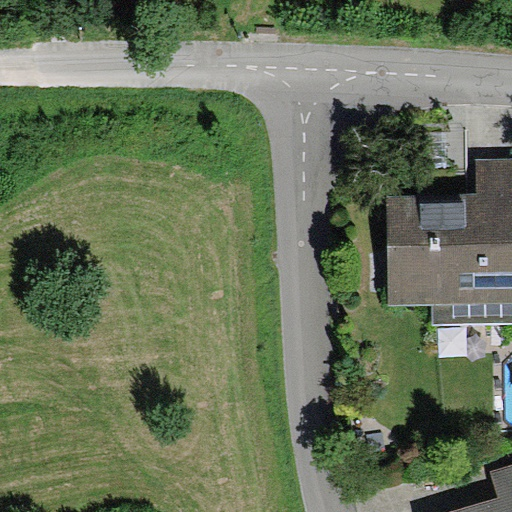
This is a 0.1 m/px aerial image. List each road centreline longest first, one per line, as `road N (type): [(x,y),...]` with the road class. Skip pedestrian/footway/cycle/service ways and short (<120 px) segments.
road 1 (residential): [(328,511),(309,381),(290,58),(511,73)]
road 2 (track): [(0,69),(290,58)]
